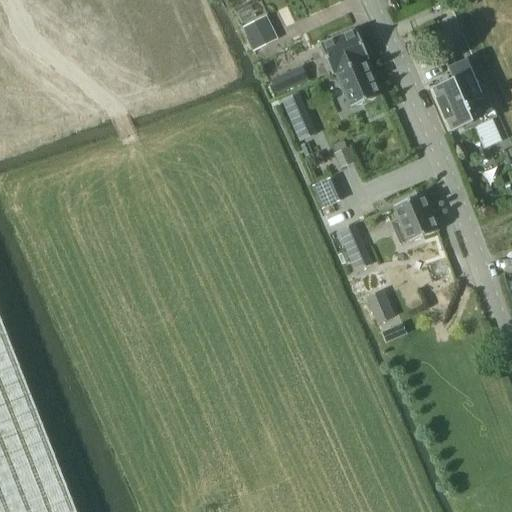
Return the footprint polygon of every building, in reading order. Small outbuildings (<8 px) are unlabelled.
[(275,40),(264,18),(244,29),(255,50),(275,40)] [(332,76),(336,75),(365,62),(369,60),(356,31),(319,46),(332,76)] [(490,116),(467,61),(447,69),(452,80),(431,89),(441,111),(443,110),(449,125),(447,126),(450,133),(490,116)] [(380,97),(365,62),(336,75),(351,110),(380,97)] [(301,68),(288,74),(294,87),(307,81),(301,68)] [(282,101),(294,127),(308,121),(297,95),(282,101)] [(409,245),(439,232),(423,195),(393,208),(409,245)] [(349,258),(364,251),(353,225),(338,232),(349,258)] [(76,511),(0,318),(0,511),(76,511)]
